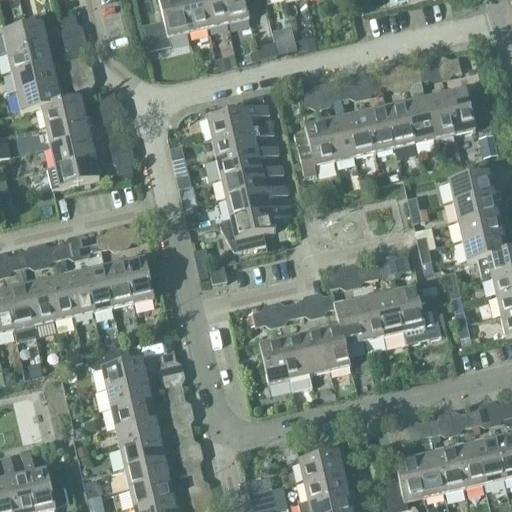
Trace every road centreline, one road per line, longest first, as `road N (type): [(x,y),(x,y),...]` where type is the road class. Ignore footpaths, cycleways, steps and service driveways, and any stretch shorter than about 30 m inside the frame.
road 1 (residential): [(163,106),(511,18)]
road 2 (residential): [(233,434),(511,373)]
road 3 (residential): [(193,312),(299,288),(311,265),(403,245)]
road 4 (residential): [(0,245),(168,208)]
road 5 (residential): [(163,106),(105,63),(87,0)]
road 6 (residential): [(233,434),(218,419),(193,312)]
